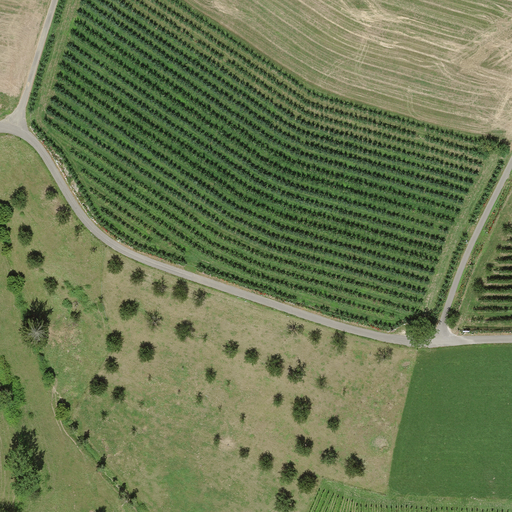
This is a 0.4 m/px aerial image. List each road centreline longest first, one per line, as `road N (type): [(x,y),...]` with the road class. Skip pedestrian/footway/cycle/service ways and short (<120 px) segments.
road 1 (track): [(0,125),(32,139),(73,207),(128,252),(384,336),(511,339)]
road 2 (track): [(437,339),(459,268),(511,161)]
road 3 (track): [(14,127),(55,0)]
